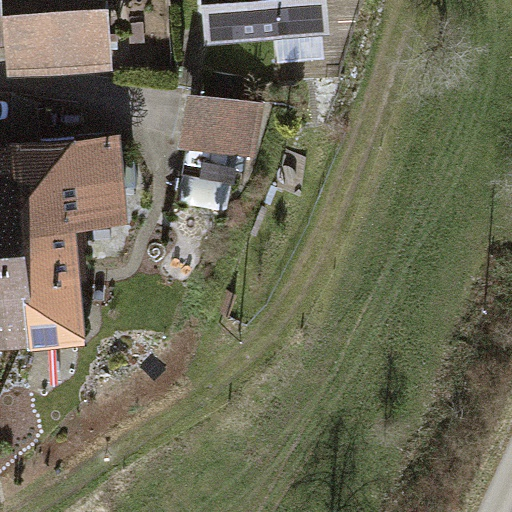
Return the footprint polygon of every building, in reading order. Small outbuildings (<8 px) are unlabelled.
[(1,0),(5,37),(8,69),(112,60),(106,0),(1,0)] [(200,0),(203,41),(328,33),(326,0),(200,0)] [(256,100),(186,89),(178,137),(248,148),(256,100)] [(117,133),(9,145),(29,338),(89,332),(78,229),(126,225),(117,133)] [(9,145),(0,145),(0,341),(29,338),(9,145)]
